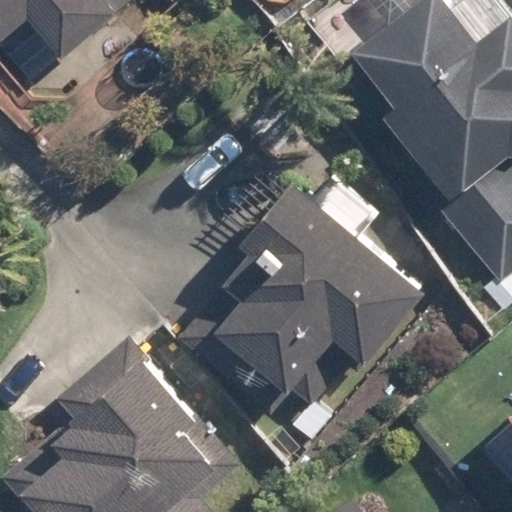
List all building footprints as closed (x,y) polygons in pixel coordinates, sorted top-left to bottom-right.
[(118,0),(0,0),(0,15),(18,0),(21,0),(55,39),(99,0),(105,0),(111,6),(118,0)] [(499,0),(470,23),(451,0),(383,0),(344,31),(389,88),(377,98),(443,181),(431,191),(497,273),(498,275),(511,263),(511,145),(509,142),(511,141),(511,7),(506,0),(499,0)] [(355,346),(416,273),(354,220),(369,203),(330,171),(317,189),(284,163),(230,227),(241,235),(215,265),(222,271),(175,327),(269,405),(291,381),(308,396),(354,345),(355,346)] [(511,269),(509,266),(498,275),(497,273),(476,291),(495,315),(511,300),(511,269)] [(205,401),(161,350),(164,347),(141,322),(68,385),(86,405),(14,464),(54,511),(56,511),(60,510),(62,511),(230,511),(233,510),(213,487),(253,452),(207,398),(205,401)] [(511,384),(500,395),(511,409),(511,384)] [(312,434),(331,409),(311,394),(308,396),(307,396),(291,418),(312,434)] [(358,511),(346,497),(328,511),(358,511)]
